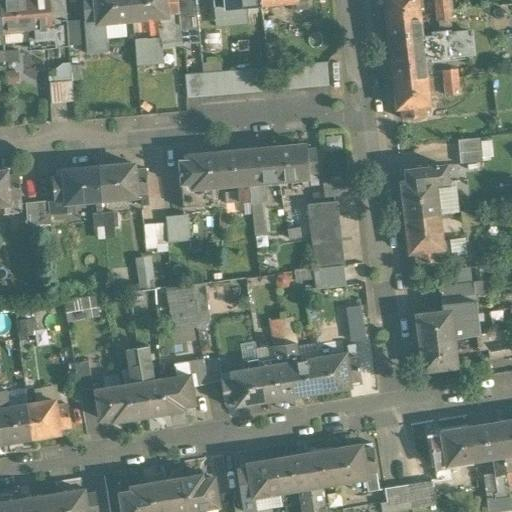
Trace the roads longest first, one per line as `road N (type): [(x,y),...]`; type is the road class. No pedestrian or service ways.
road 1 (residential): [(398,411),(0,476)]
road 2 (residential): [(0,144),(361,112)]
road 3 (residential): [(361,112),(398,411)]
